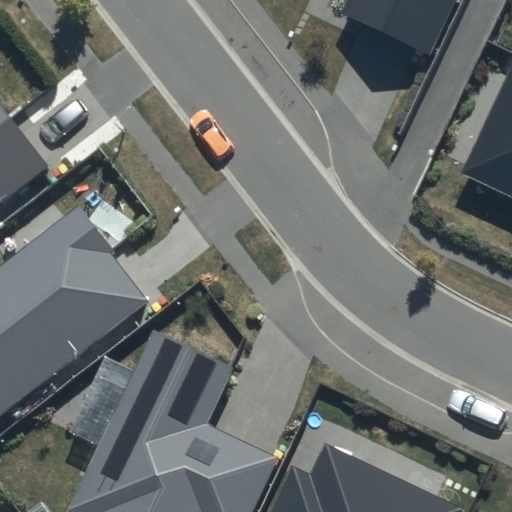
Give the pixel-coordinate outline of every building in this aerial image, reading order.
[(346,0),(340,15),(431,57),(457,0),(346,0)] [(511,65),(461,174),(511,197),(511,65)] [(0,203),(49,166),(0,103),(0,203)] [(0,413),(148,300),(76,207),(0,265),(0,413)] [(207,424),(233,366),(151,329),(67,511),(253,511),(279,457),(207,424)] [(460,511),(463,507),(326,443),(311,476),(290,466),(267,511),(460,511)]
